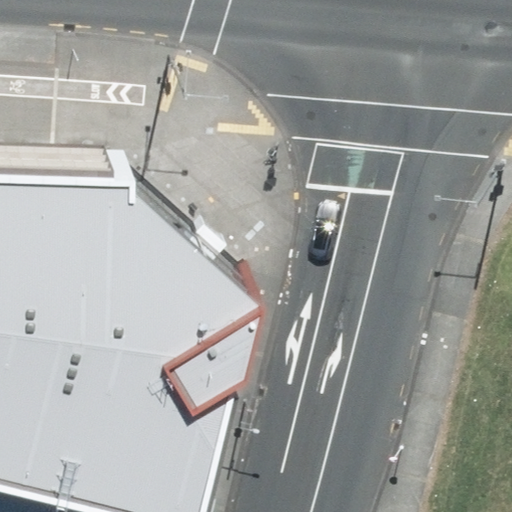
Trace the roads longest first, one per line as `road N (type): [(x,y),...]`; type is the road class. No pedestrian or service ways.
road 1 (residential): [(294,511),(406,17)]
road 2 (secondary): [(406,17),(0,0)]
